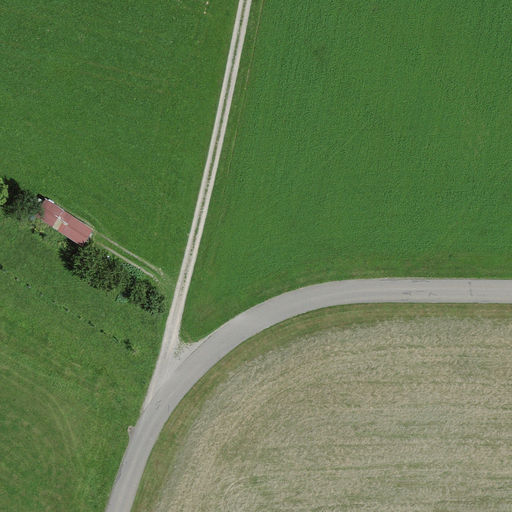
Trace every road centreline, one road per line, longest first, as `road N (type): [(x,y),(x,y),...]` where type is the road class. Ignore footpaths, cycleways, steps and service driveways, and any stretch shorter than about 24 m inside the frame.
road 1 (unclassified): [(126,511),(157,419),(208,351),(297,302),(401,289),(511,291)]
road 2 (track): [(157,419),(246,0)]
